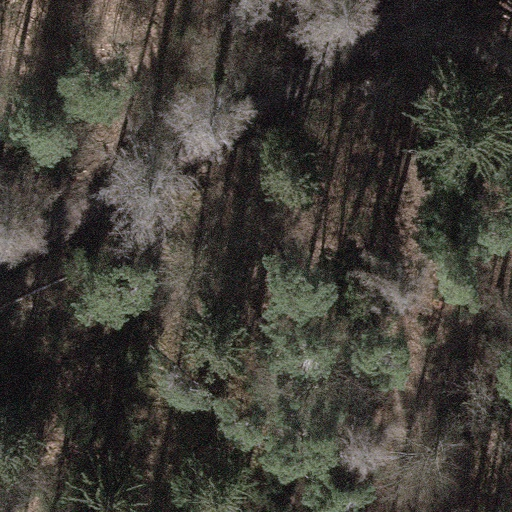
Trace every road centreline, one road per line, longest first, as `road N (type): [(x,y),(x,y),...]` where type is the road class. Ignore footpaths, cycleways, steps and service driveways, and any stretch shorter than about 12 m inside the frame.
road 1 (track): [(0,254),(398,0)]
road 2 (track): [(367,20),(511,71)]
